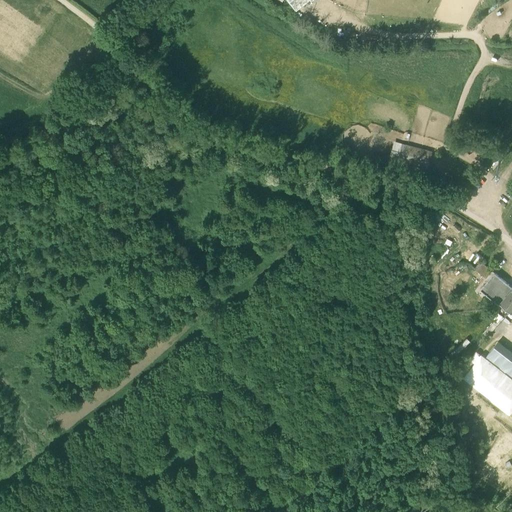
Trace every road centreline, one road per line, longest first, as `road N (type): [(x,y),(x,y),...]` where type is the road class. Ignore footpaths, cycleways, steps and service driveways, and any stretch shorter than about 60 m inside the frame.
road 1 (track): [(441,200),(421,208),(338,202),(242,292),(2,482)]
road 2 (track): [(58,0),(116,44),(194,138),(449,201),(511,243)]
road 3 (track): [(110,39),(52,100),(0,75)]
